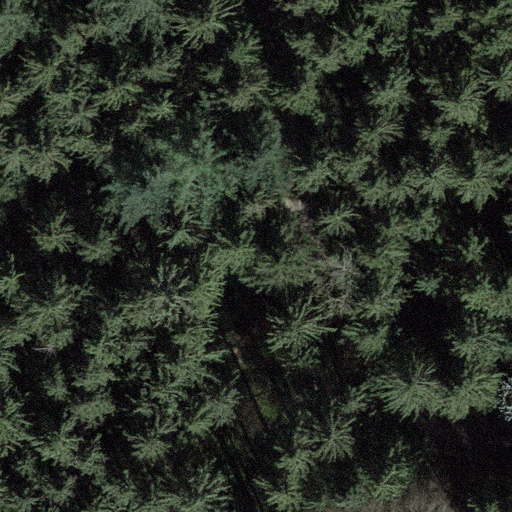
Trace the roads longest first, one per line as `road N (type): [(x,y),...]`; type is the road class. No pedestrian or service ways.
road 1 (track): [(511,442),(471,444),(409,411),(330,318),(310,247),(286,0)]
road 2 (track): [(454,511),(511,329)]
